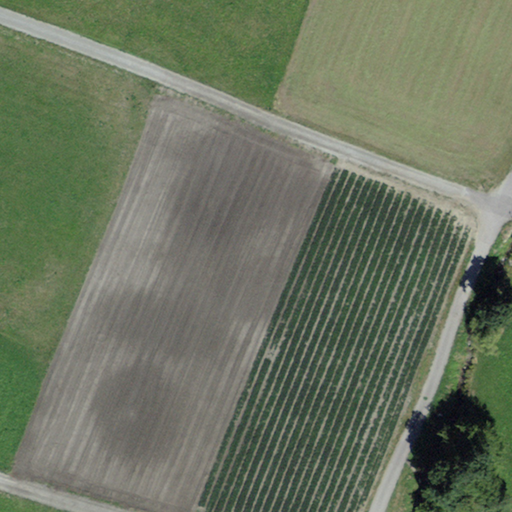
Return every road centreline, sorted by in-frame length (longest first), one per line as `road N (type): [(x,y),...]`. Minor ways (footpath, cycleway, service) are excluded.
road 1 (track): [(0,16),(511,217)]
road 2 (unclassified): [(511,196),(379,511)]
